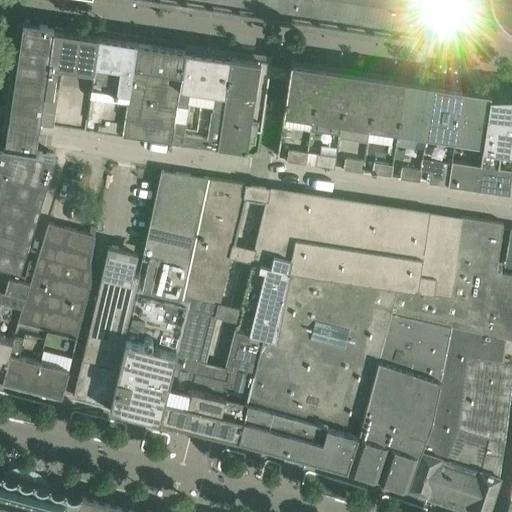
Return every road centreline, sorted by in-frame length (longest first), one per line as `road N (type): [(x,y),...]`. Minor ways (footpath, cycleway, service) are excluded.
road 1 (residential): [(511,201),(0,133)]
road 2 (residential): [(331,511),(0,431)]
